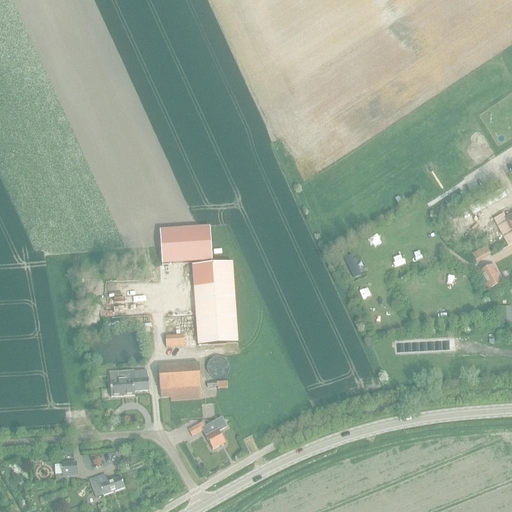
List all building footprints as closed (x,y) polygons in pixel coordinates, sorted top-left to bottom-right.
[(508,248),(511,245),(511,215),(506,219),(504,215),(494,220),(508,248)] [(159,231),(161,265),(212,262),(210,227),(159,231)] [(471,255),(476,264),(492,256),(487,247),(471,255)] [(192,266),(197,346),(238,344),(232,263),(192,266)] [(502,283),(493,265),(480,272),(484,279),(482,280),(488,291),(502,283)] [(196,346),(194,316),(164,318),(166,348),(196,346)] [(229,370),(229,369),(229,368),(229,366),(228,365),(228,364),(227,363),(226,362),(225,361),(224,360),(223,359),(222,359),(221,358),(220,358),(218,358),(217,358),(216,358),(214,358),(213,359),(212,360),(211,360),(210,361),(209,362),(208,363),(208,365),(207,366),(207,367),(207,368),(207,370),(207,371),(207,372),(208,374),(208,375),(209,376),(210,377),(211,378),(212,378),(213,379),(215,379),(216,380),(217,380),(218,380),(220,380),(221,380),(222,379),(223,379),(224,378),(225,377),(226,376),(227,375),(228,374),(228,373),(229,372),(229,370)] [(171,402),(201,399),(198,364),(158,367),(160,398),(170,397),(171,402)] [(134,380),(135,393),(149,392),(147,379),(146,379),(145,371),(133,372),(134,380)] [(112,398),(135,396),(135,394),(135,393),(134,380),(121,381),(120,373),(110,374),(112,398)] [(216,390),(227,389),(227,382),(206,383),(207,388),(216,387),(216,390)] [(213,450),(225,444),(213,423),(205,427),(203,423),(189,431),(192,437),(209,428),(212,433),(205,437),(213,450)] [(62,476),(76,475),(76,463),(62,464),(62,476)] [(92,482),(98,499),(126,489),(122,478),(109,483),(106,477),(92,482)]
